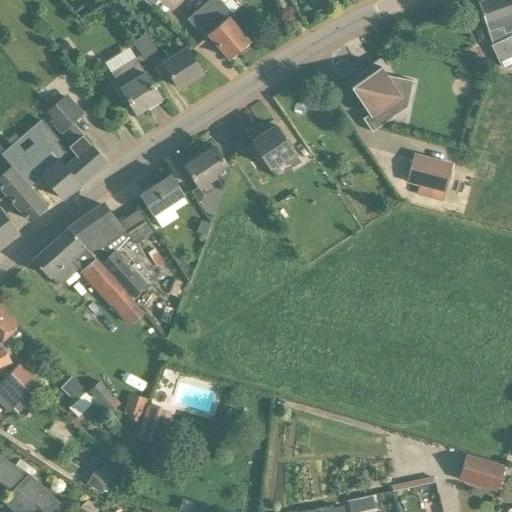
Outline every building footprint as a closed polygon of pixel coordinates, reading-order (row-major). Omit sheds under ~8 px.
[(231,54),(252,36),(234,13),(221,0),(207,0),(187,17),(205,37),(209,34),(231,54)] [(511,0),(488,0),(478,4),(487,32),(492,45),(491,45),(497,59),(506,55),(509,59),(511,57),(511,0)] [(144,62),(159,53),(147,33),(132,42),(144,62)] [(201,73),(185,47),(174,54),(173,52),(160,60),(162,62),(178,88),(201,73)] [(160,99),(144,72),(135,59),(111,74),(119,88),(120,87),(136,113),(160,99)] [(372,132),(394,118),(403,112),(410,81),(387,76),(381,67),(351,87),(369,115),(363,119),(372,132)] [(90,145),(81,134),(71,124),(81,115),(66,97),(49,111),(53,118),(50,121),(70,145),(68,147),(75,157),(68,163),(83,180),(105,161),(91,144),(90,145)] [(67,164),(44,139),(52,133),(39,116),(8,142),(37,175),(38,174),(61,199),(83,180),(68,163),(67,164)] [(294,154),(275,126),(252,141),(271,170),(276,179),(300,163),(295,154),(294,154)] [(227,165),(215,145),(197,157),(195,154),(185,161),(186,164),(185,165),(201,189),(216,179),(223,191),(230,171),(227,166),(227,165)] [(445,193),(451,171),(412,160),(406,182),(419,186),(416,195),(430,198),(433,189),(445,193)] [(3,174),(0,171),(0,187),(29,221),(45,207),(11,167),(3,174)] [(174,212),(187,203),(183,197),(184,197),(170,175),(140,194),(154,216),(170,206),(174,212)] [(118,223),(102,205),(68,228),(107,272),(120,262),(114,255),(130,238),(135,245),(154,232),(139,209),(118,223)] [(0,247),(19,234),(0,208),(0,247)] [(113,277),(107,272),(68,228),(33,259),(50,279),(51,278),(59,286),(79,269),(81,271),(79,272),(129,328),(145,314),(137,305),(113,277)] [(2,342),(15,330),(15,328),(18,326),(0,307),(0,375),(7,371),(14,367),(11,363),(3,348),(0,349),(0,342),(1,341),(2,342)] [(36,398),(45,388),(20,364),(10,374),(30,391),(36,398)] [(0,405),(8,414),(15,407),(30,391),(10,374),(7,371),(0,375),(0,382),(0,383),(0,405)] [(83,412),(94,401),(71,377),(60,388),(83,412)] [(109,415),(120,405),(100,382),(89,391),(109,415)] [(138,427),(147,400),(130,394),(124,412),(129,414),(126,423),(138,427)] [(140,437),(161,443),(170,412),(149,405),(140,437)] [(51,511),(60,503),(28,474),(0,454),(0,480),(15,491),(8,499),(18,507),(15,510),(17,511),(51,511)] [(505,465),(466,455),(459,481),(498,491),(505,465)] [(102,493),(110,480),(100,473),(92,486),(102,493)]
